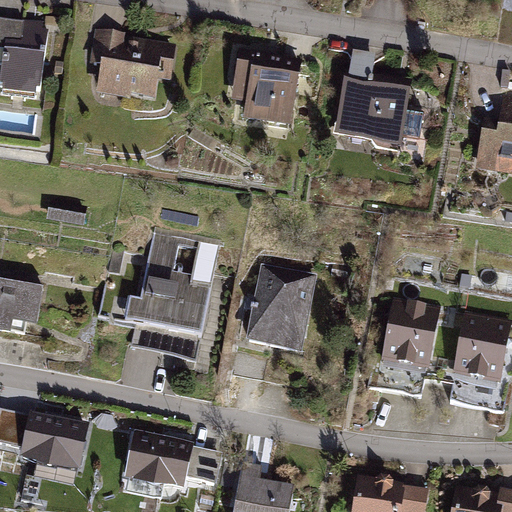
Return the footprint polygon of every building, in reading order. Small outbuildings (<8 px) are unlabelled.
[(41,21),(0,16),(0,76),(5,77),(3,93),(33,96),(34,86),(38,87),(46,29),(41,28),(41,21)] [(122,31),(91,27),(86,63),(98,65),(94,93),(127,98),(128,91),(152,94),(154,77),(170,80),(175,45),(121,37),(122,31)] [(295,58),(232,49),(225,97),(241,99),(238,120),(285,127),(295,58)] [(347,71),(344,70),(333,134),(395,145),(396,134),(400,113),(406,81),(369,75),(371,61),(349,57),(347,71)] [(498,69),(494,86),(504,88),(507,70),(498,69)] [(496,118),(480,116),(471,169),(511,176),(511,95),(500,93),(496,118)] [(419,116),(400,113),(396,134),(415,137),(419,116)] [(44,219),(80,225),(83,206),(47,200),(44,219)] [(132,324),(127,349),(193,362),(218,240),(153,227),(138,298),(126,296),(121,322),(132,324)] [(315,275),(326,277),(328,261),(317,260),(315,275)] [(313,275),(258,264),(243,341),(298,352),(313,275)] [(41,285),(0,278),(0,331),(8,333),(11,321),(34,325),(41,285)] [(438,307),(390,298),(378,358),(426,367),(438,307)] [(509,321),(462,312),(450,373),(497,382),(509,321)] [(86,430),(3,414),(0,430),(0,444),(26,450),(25,458),(50,469),(79,468),(86,430)] [(189,443),(131,431),(118,494),(175,505),(180,478),(212,485),(219,453),(188,447),(189,443)] [(260,464),(238,461),(229,511),(285,511),(290,485),(257,479),(260,464)] [(420,511),(424,489),(352,477),(346,511),(420,511)] [(493,494),(448,485),(442,511),(511,511),(511,489),(494,486),(493,494)]
